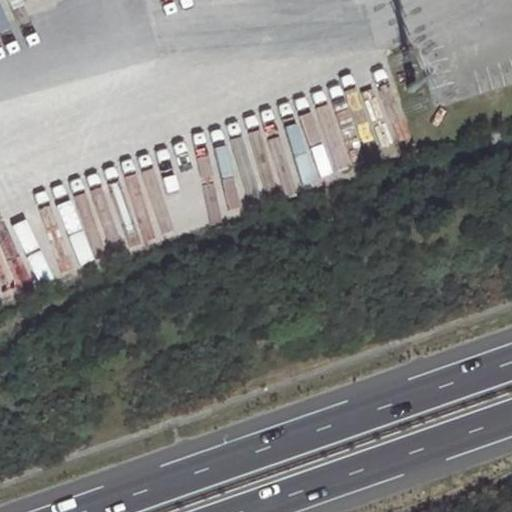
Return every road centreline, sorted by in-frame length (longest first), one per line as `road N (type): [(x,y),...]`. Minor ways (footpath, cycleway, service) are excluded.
road 1 (motorway): [(511,363),(86,511)]
road 2 (motorway): [(240,511),(511,416)]
